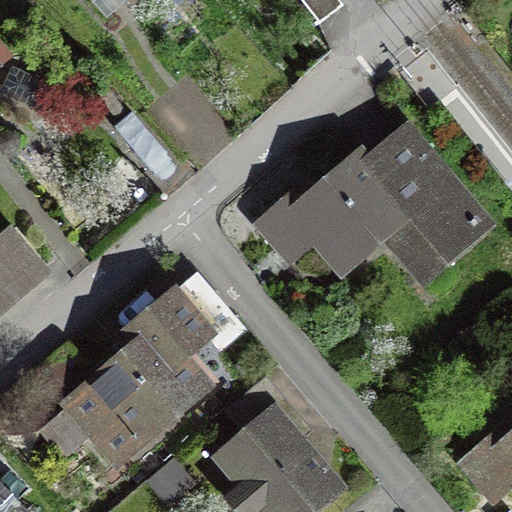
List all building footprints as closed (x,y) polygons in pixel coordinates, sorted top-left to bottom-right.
[(339,0),(295,0),(316,24),(342,3),(339,0)] [(303,187),(259,226),(290,262),(310,245),(337,275),(383,234),(425,281),(486,227),(409,140),(373,172),(361,158),(314,199),(303,187)] [(6,236),(0,241),(0,306),(38,273),(6,236)] [(206,338),(176,299),(131,333),(141,346),(56,412),(77,439),(89,430),(109,455),(200,386),(179,359),(206,338)] [(278,412),(214,458),(252,511),(307,511),(335,493),(278,412)] [(511,429),(508,425),(463,461),(487,491),(511,470),(511,429)] [(0,511),(20,511),(0,490),(0,511)]
